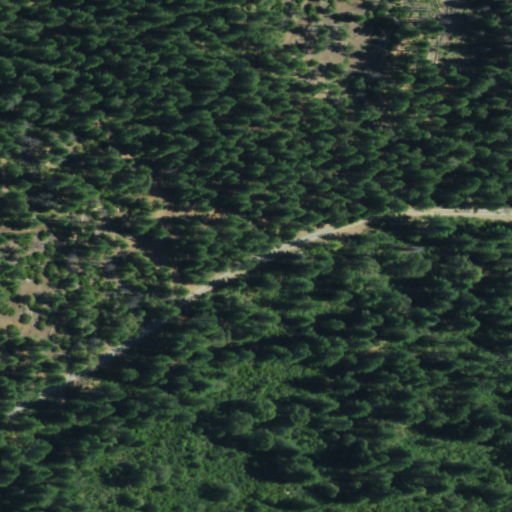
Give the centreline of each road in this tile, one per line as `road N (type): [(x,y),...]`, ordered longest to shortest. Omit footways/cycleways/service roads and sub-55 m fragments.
road 1 (residential): [(0,421),(101,360),(185,296),(314,232),(387,212),(511,208)]
road 2 (track): [(160,249),(207,127),(275,49),(303,0)]
